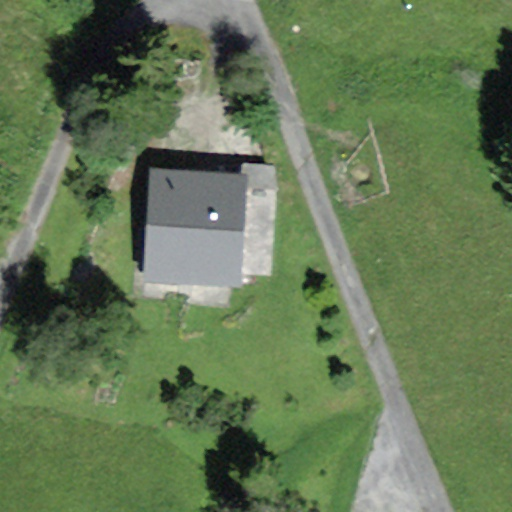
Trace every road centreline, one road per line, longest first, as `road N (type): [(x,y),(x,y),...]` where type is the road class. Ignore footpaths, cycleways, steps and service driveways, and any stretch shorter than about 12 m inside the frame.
road 1 (residential): [(240,0),(444,511)]
road 2 (residential): [(181,0),(114,47),(65,143),(0,306)]
